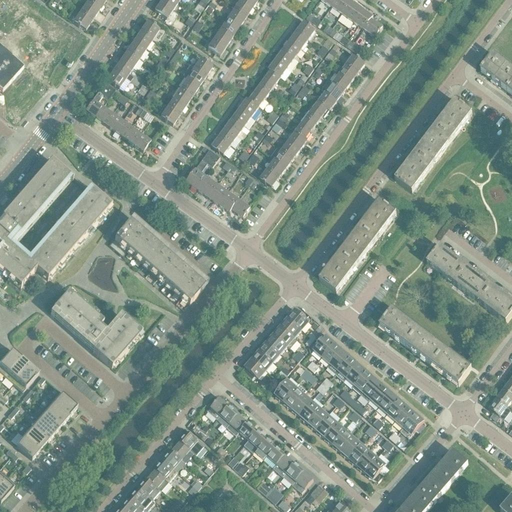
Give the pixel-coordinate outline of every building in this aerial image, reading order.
[(8,0),(0,0),(0,6),(10,14),(16,6),(8,0)] [(105,4),(98,0),(83,0),(82,3),(86,6),(98,14),(105,4)] [(175,0),(163,0),(161,4),(173,12),(179,3),(175,0)] [(259,1),(257,0),(241,0),(240,2),(252,11),(259,1)] [(331,11),(338,0),(321,0),(320,3),(331,11)] [(343,0),(338,0),(331,11),(342,19),(351,5),(343,0)] [(252,11),(240,2),(233,12),(245,20),(252,11)] [(173,12),(161,4),(154,14),(166,22),(173,12)] [(362,13),(351,5),(342,19),(353,26),(362,13)] [(0,6),(0,19),(4,22),(10,14),(0,6)] [(86,6),(79,16),(91,24),(98,14),(86,6)] [(245,20),(233,12),(226,22),(239,30),(245,20)] [(373,20),(362,13),(353,26),(364,34),(371,23),(373,20)] [(91,24),(79,16),(73,25),(85,34),(91,24)] [(226,22),(220,32),(232,40),(239,30),(226,22)] [(383,31),(371,23),(364,34),(375,42),(383,31)] [(141,33),(153,41),(161,30),(153,24),(151,28),(146,25),(141,33)] [(303,25),(296,35),(308,44),(315,34),(303,25)] [(66,28),(60,37),(77,49),(83,40),(66,28)] [(328,37),(332,31),(327,28),(323,34),(328,37)] [(332,31),(328,37),(332,40),(336,34),(332,31)] [(232,40),(220,32),(213,41),(226,50),(232,40)] [(141,33),(134,43),(146,51),(153,41),(141,33)] [(296,35),(289,45),(301,53),(308,44),(296,35)] [(60,37),(54,46),(71,57),(77,49),(60,37)] [(226,50),(213,41),(207,37),(202,45),(208,49),(207,50),(199,45),(196,49),(212,60),(215,56),(219,59),(226,50)] [(334,42),(343,47),(346,43),(342,40),(342,39),(338,37),(334,42)] [(146,51),(134,43),(127,53),(139,61),(146,51)] [(351,53),(354,47),(349,44),(345,49),(351,53)] [(301,53),(289,45),(283,54),(297,64),(299,61),(297,59),(301,53)] [(54,46),(48,54),(65,66),(71,57),(54,46)] [(335,47),(329,56),(334,60),(337,56),(335,54),(338,49),(335,47)] [(127,53),(121,63),(132,71),(139,61),(127,53)] [(48,54),(42,63),(59,74),(65,66),(48,54)] [(171,62),(175,64),(176,65),(181,58),(176,54),(171,62)] [(283,54),(276,64),(287,72),(292,67),(294,68),(297,64),(283,54)] [(506,94),(511,85),(511,70),(493,57),(480,74),(506,94)] [(353,60),(346,69),(358,78),(365,68),(353,60)] [(199,62),(193,72),(205,80),(212,70),(199,62)] [(42,63),(36,71),(53,83),(59,74),(42,63)] [(121,63),(114,73),(128,83),(131,79),(128,77),(132,71),(121,63)] [(287,72),(276,64),(269,73),(281,82),(287,72)] [(193,72),(189,69),(182,79),(186,82),(186,81),(199,90),(205,80),(193,72)] [(358,78),(346,69),(339,78),(351,87),(358,78)] [(36,71),(30,80),(32,81),(40,86),(47,91),(53,83),(36,71)] [(5,73),(0,78),(0,93),(12,80),(5,73)] [(128,83),(114,73),(107,84),(119,92),(122,86),(125,88),(128,83)] [(266,81),(260,90),(270,97),(281,82),(269,73),(264,80),(266,81)] [(339,78),(333,87),(344,96),(351,87),(339,78)] [(12,80),(0,93),(0,96),(7,103),(9,100),(20,88),(12,80)] [(141,84),(150,90),(152,87),(143,80),(141,84)] [(32,81),(28,85),(36,90),(40,86),(32,81)] [(186,82),(180,91),(192,99),(199,90),(186,81),(186,82)] [(291,91),(297,95),(300,90),(304,85),(300,82),(296,87),(294,86),(291,91)] [(344,96),(333,87),(328,84),(320,93),(325,97),(337,105),(344,96)] [(20,88),(9,100),(26,117),(39,102),(31,95),(36,90),(28,85),(25,88),(22,86),(20,88)] [(97,97),(95,100),(99,103),(101,100),(107,104),(114,94),(104,87),(97,97)] [(300,93),(306,98),(309,93),(304,89),(300,93)] [(270,97),(260,90),(254,98),(252,97),(247,103),(259,112),(270,97)] [(180,91),(173,101),(186,109),(192,99),(180,91)] [(297,95),(291,91),(288,95),(294,99),(297,95)] [(306,98),(300,93),(297,98),(303,102),(306,98)] [(337,105),(325,97),(318,107),(329,115),(330,115),(337,105)] [(99,103),(95,100),(93,104),(85,114),(95,121),(102,111),(97,107),(99,103)] [(173,101),(167,110),(179,119),(186,109),(173,101)] [(247,103),(240,112),(252,121),(259,112),(247,103)] [(435,130),(452,143),(472,117),(455,104),(435,130)] [(329,115),(318,107),(307,121),(317,129),(323,120),(324,121),(329,115)] [(167,110),(163,108),(157,118),(172,129),(179,119),(167,110)] [(139,119),(143,113),(138,110),(134,116),(139,119)] [(112,117),(102,111),(95,121),(104,128),(112,117)] [(252,121),(240,112),(233,122),(245,130),(252,121)] [(270,119),(276,123),(279,119),(273,115),(270,119)] [(121,124),(112,117),(104,128),(114,135),(121,124)] [(279,122),(284,126),(288,122),(282,118),(279,122)] [(276,123),(270,119),(267,123),(273,127),(276,123)] [(307,121),(296,136),(307,144),(312,138),(311,137),(317,129),(307,121)] [(233,122),(226,131),(238,140),(245,130),(233,122)] [(284,126),(279,122),(276,126),(281,131),(284,126)] [(131,131),(121,124),(114,135),(123,141),(131,131)] [(452,143),(435,130),(415,157),(432,170),(452,143)] [(140,138),(131,131),(123,141),(133,148),(140,138)] [(226,131),(219,141),(231,149),(238,140),(226,131)] [(307,144),(296,136),(289,145),(300,154),(307,145),(307,144)] [(150,145),(140,138),(133,148),(143,155),(150,145)] [(231,149),(219,141),(212,151),(224,159),(231,149)] [(280,147),(277,151),(293,164),(300,154),(289,145),(285,151),(280,147)] [(293,164),(277,151),(270,161),(274,164),(286,173),(293,164)] [(199,168),(204,172),(207,168),(213,172),(220,161),(210,154),(199,168)] [(248,160),(242,156),(239,161),(244,165),(248,160)] [(432,170),(415,157),(395,183),(412,196),(432,170)] [(257,164),(251,159),(247,164),(253,168),(257,164)] [(2,223),(0,225),(0,274),(20,291),(36,273),(47,283),(111,210),(93,195),(87,201),(86,200),(31,261),(13,245),(64,187),(62,186),(68,179),(51,164),(1,221),(2,223)] [(274,164),(267,173),(279,182),(286,173),(274,164)] [(234,178),(238,173),(236,172),(227,165),(222,170),(232,177),(234,178)] [(204,172),(199,168),(187,186),(198,194),(207,181),(201,176),(204,172)] [(242,176),(238,173),(234,178),(238,181),(242,176)] [(279,182),(267,173),(260,183),(272,192),(279,182)] [(207,181),(198,194),(209,201),(218,188),(207,181)] [(257,186),(252,182),(247,188),(253,192),(257,186)] [(229,196),(218,188),(209,201),(219,209),(229,196)] [(229,196),(219,209),(230,217),(231,214),(232,215),(240,204),(229,196)] [(240,204),(232,215),(243,223),(251,212),(240,204)] [(379,205),(359,231),(376,244),(396,217),(379,205)] [(122,260),(127,254),(189,308),(204,290),(129,225),(108,249),(109,249),(122,260)] [(376,244),(359,231),(339,258),(356,270),(376,244)] [(453,286),(465,270),(439,250),(426,266),(453,286)] [(356,270),(339,258),(319,284),(336,297),(356,270)] [(465,270),(453,286),(479,306),(492,290),(465,270)] [(511,317),(511,304),(492,290),(479,306),(505,326),(511,317)] [(82,338),(80,340),(86,345),(84,347),(90,352),(93,349),(95,351),(92,355),(111,371),(141,337),(124,321),(118,328),(116,327),(108,336),(105,334),(106,334),(100,328),(102,326),(68,296),(52,313),(59,319),(58,320),(64,325),(65,324),(71,329),(69,330),(75,335),(76,334),(82,338)] [(377,312),(379,314),(377,316),(382,319),(389,310),(382,305),(377,312)] [(405,349),(418,332),(392,312),(379,329),(405,349)] [(288,322),(301,333),(308,325),(295,314),(291,318),(289,317),(287,322),(288,322)] [(288,322),(287,322),(284,326),(282,325),(280,330),(281,330),(294,341),(301,333),(288,322)] [(281,330),(280,330),(277,334),(275,333),(272,338),(273,338),(274,338),(287,349),(290,352),(297,344),(294,341),(281,330)] [(445,352),(418,332),(405,349),(432,369),(445,352)] [(315,342),(317,341),(311,336),(308,339),(310,341),(309,341),(313,345),(315,342)] [(321,336),(317,341),(315,342),(319,346),(313,353),(321,360),(333,347),(330,344),(331,342),(321,337),(321,336)] [(274,338),(273,338),(270,343),(268,342),(265,346),(266,346),(280,358),(287,349),(274,338)] [(313,345),(309,341),(305,347),(308,350),(313,345)] [(266,346),(263,351),(261,350),(258,354),(259,355),(259,354),(273,366),(280,358),(266,346)] [(333,347),(321,360),(330,367),(341,354),(338,351),(340,349),(333,346),(333,347)] [(445,352),(432,369),(458,389),(471,372),(445,352)] [(0,366),(0,376),(4,380),(20,361),(12,353),(0,366)] [(341,354),(330,367),(327,370),(335,378),(349,361),(346,358),(348,356),(341,353),(341,354)] [(259,354),(259,355),(256,359),(254,358),(251,362),(252,363),(252,362),(266,374),(273,366),(259,354)] [(298,354),(295,357),(301,362),(304,359),(298,354)] [(301,362),(295,357),(292,360),(298,365),(301,362)] [(349,361),(335,378),(343,385),(346,381),(358,368),(357,368),(355,365),(356,363),(350,360),(349,361)] [(12,387),(29,368),(20,361),(4,380),(12,387)] [(252,362),(252,363),(248,367),(246,366),(242,375),(241,375),(251,384),(255,379),(258,382),(266,374),(252,362)] [(310,373),(315,367),(312,364),(307,370),(310,373)] [(319,370),(315,367),(310,373),(313,376),(319,370)] [(358,368),(346,381),(354,388),(365,375),(363,373),(364,370),(358,367),(357,368),(358,368)] [(38,377),(29,368),(12,387),(22,396),(38,377)] [(281,373),(287,378),(290,375),(284,370),(281,373)] [(287,378),(281,373),(278,377),(284,382),(287,378)] [(303,381),(308,375),(305,373),(300,378),(303,381)] [(366,374),(365,375),(354,388),(362,395),(374,382),(371,380),(372,377),(366,374)] [(308,375),(303,381),(307,384),(312,378),(308,375)] [(326,381),(321,387),(324,390),(329,384),(326,381)] [(362,395),(360,398),(368,405),(370,402),(382,389),(379,387),(380,384),(374,381),(374,382),(362,395)] [(271,385),(277,390),(280,387),(274,382),(271,385)] [(283,405),(295,391),(286,384),(275,397),(279,401),(278,403),(283,405)] [(333,387),(329,384),(324,390),(328,393),(333,387)] [(511,385),(510,384),(503,393),(511,399),(511,385)] [(295,391),(283,405),(283,404),(288,408),(287,410),(291,412),(303,398),(306,394),(298,387),(296,389),(295,391)] [(324,390),(321,387),(316,392),(320,395),(324,390)] [(382,388),(382,389),(370,402),(379,409),(390,396),(387,394),(389,391),(382,388)] [(328,393),(324,390),(320,395),(323,398),(328,393)] [(511,399),(503,393),(496,403),(507,411),(511,403),(511,399)] [(50,403),(69,420),(77,411),(58,394),(50,403)] [(390,396),(379,409),(387,416),(398,403),(396,401),(397,398),(390,395),(390,396)] [(351,399),(348,396),(343,401),(346,404),(351,399)] [(311,405),(303,398),(291,412),(292,412),(296,415),(295,417),(299,419),(311,405)] [(218,401),(207,414),(217,422),(228,409),(218,401)] [(311,405),(299,419),(300,419),(304,422),(303,424),(307,426),(319,412),(322,408),(315,401),(311,405)] [(336,410),(341,404),(338,401),(332,407),(336,410)] [(399,402),(398,403),(387,416),(395,423),(406,410),(404,408),(405,405),(399,402)] [(43,411),(62,428),(69,420),(50,403),(43,411)] [(496,403),(489,412),(493,416),(490,420),(496,425),(500,420),(504,423),(511,414),(507,411),(496,403)] [(341,404),(336,410),(339,413),(345,407),(341,404)] [(359,416),(364,410),(361,407),(356,413),(359,416)] [(228,409),(217,422),(226,431),(237,418),(228,409)] [(367,413),(364,410),(359,416),(363,419),(367,413)] [(407,410),(406,410),(395,423),(403,431),(415,418),(415,417),(412,415),(413,412),(407,410)] [(62,428),(43,411),(35,420),(37,421),(54,436),(62,428)] [(327,419),(319,412),(307,426),(308,426),(312,429),(311,431),(315,433),(327,419)] [(352,424),(357,418),(354,415),(349,421),(352,424)] [(415,418),(403,431),(400,435),(408,442),(423,425),(420,422),(421,420),(415,417),(415,418)] [(237,418),(226,431),(236,439),(239,436),(239,435),(247,426),(237,418)] [(361,421),(357,418),(352,424),(355,427),(361,421)] [(336,426),(327,419),(315,433),(316,434),(316,433),(320,436),(319,438),(323,440),(336,426)] [(54,436),(37,421),(30,430),(47,445),(54,436)] [(375,430),(380,424),(377,421),(372,427),(375,430)] [(380,424),(375,430),(379,433),(384,427),(380,424)] [(256,434),(247,426),(239,435),(239,436),(248,444),(256,434)] [(344,433),(336,426),(323,440),(324,441),(324,440),(328,443),(327,445),(331,447),(344,433)] [(28,428),(20,437),(24,440),(39,453),(47,445),(30,430),(28,428)] [(205,436),(202,433),(196,428),(191,433),(201,441),(205,436)] [(368,438),(373,432),(370,429),(365,435),(368,438)] [(373,432),(368,438),(372,441),(377,435),(373,432)] [(352,440),(344,433),(331,447),(332,448),(332,447),(336,450),(335,453),(340,455),(352,440)] [(248,444),(244,448),(253,457),(254,455),(266,442),(256,434),(248,444)] [(391,444),(396,438),(393,435),(388,441),(391,444)] [(188,436),(180,445),(189,454),(193,458),(195,459),(204,449),(198,444),(188,436)] [(396,438),(391,444),(395,447),(400,441),(396,438)] [(39,453),(24,440),(16,449),(31,463),(39,453)] [(360,447),(352,440),(340,455),(340,454),(344,458),(344,460),(348,462),(360,447)] [(266,442),(254,455),(264,464),(267,460),(275,450),(266,442)] [(385,452),(390,446),(386,443),(381,449),(385,452)] [(189,454),(180,445),(172,455),(185,467),(193,458),(189,454)] [(393,449),(390,446),(385,452),(388,455),(393,449)] [(360,447),(348,462),(349,461),(353,465),(352,467),(356,469),(368,455),(360,447)] [(267,460),(264,464),(273,472),(284,459),(275,450),(267,460)] [(172,455),(163,464),(177,476),(185,467),(172,455)] [(376,462),(368,455),(356,469),(357,468),(361,472),(360,474),(364,476),(376,462)] [(432,480),(446,493),(468,468),(453,455),(432,480)] [(294,467),(284,459),(273,472),(282,480),(294,467)] [(385,469),(376,462),(364,476),(365,475),(369,479),(368,481),(377,485),(377,486),(383,479),(379,476),(385,469)] [(163,464),(155,474),(169,485),(177,476),(163,464)] [(237,475),(244,468),(240,465),(234,473),(237,475)] [(303,475),(294,467),(282,480),(291,489),(303,475)] [(244,468),(237,475),(242,479),(249,472),(244,468)] [(26,469),(22,474),(25,478),(30,472),(26,469)] [(169,485),(155,474),(147,483),(160,495),(169,485)] [(313,483),(303,475),(291,489),(301,497),(305,493),(313,483)] [(257,490),(262,486),(266,481),(262,478),(258,483),(256,482),(252,486),(257,490)] [(429,511),(446,493),(432,480),(410,505),(418,511),(429,511)] [(0,506),(16,489),(7,481),(0,488),(0,506)] [(160,495),(147,483),(139,492),(153,504),(160,495)] [(197,484),(193,489),(197,494),(202,488),(197,484)] [(315,502),(323,492),(319,488),(310,498),(315,502)] [(193,489),(188,495),(193,499),(197,494),(193,489)] [(139,492),(131,502),(142,511),(148,511),(154,506),(153,504),(139,492)] [(323,492),(315,502),(320,506),(328,496),(323,492)] [(277,499),(272,505),(275,508),(280,502),(277,499)] [(511,511),(511,500),(501,511),(511,511)] [(142,511),(131,502),(122,511),(123,511),(142,511)]
